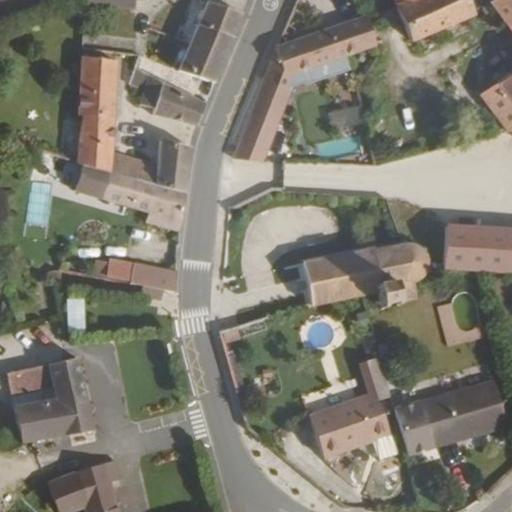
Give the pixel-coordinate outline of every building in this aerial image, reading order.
[(128,11),(127,0),(78,0),(76,11),(128,11)] [(386,0),(407,48),(422,41),(427,39),(429,43),(433,54),(450,46),(445,33),(466,24),(456,0),(386,0)] [(511,44),(511,0),(509,0),(486,10),(511,44)] [(239,14),(208,2),(195,36),(178,73),(212,84),(239,14)] [(375,20),(364,24),(364,28),(371,25),(372,29),(378,28),(375,20)] [(364,28),(364,24),(274,49),(282,80),(371,54),(364,28)] [(282,80),(274,49),(232,159),(262,162),(291,89),(282,80)] [(106,175),(131,183),(134,164),(107,158),(111,64),(82,59),(77,120),(55,116),(55,119),(49,124),(54,133),(54,139),(74,144),(73,165),(106,175)] [(150,91),(134,72),(128,88),(141,92),(135,108),(151,113),(150,116),(194,129),(204,104),(150,91)] [(511,80),(495,92),(511,116),(511,80)] [(499,133),(511,123),(511,116),(495,92),(478,104),(499,133)] [(335,131),(359,122),(354,106),(329,115),(335,131)] [(131,183),(181,196),(186,150),(158,143),(153,169),(134,164),(131,183)] [(178,220),(181,196),(131,183),(106,175),(103,200),(125,206),(120,264),(173,271),(178,220)] [(48,226),(51,183),(28,182),(26,225),(48,226)] [(511,239),(440,236),(437,273),(437,278),(440,278),(443,275),(482,278),(511,279),(511,239)] [(399,244),(392,244),(393,248),(368,252),(367,249),(358,250),(359,255),(295,267),(299,289),(303,308),(354,297),(371,293),(372,301),(367,303),(368,308),(374,308),(374,310),(380,310),(381,305),(388,305),(388,308),(394,308),(394,302),(408,300),(406,289),(414,284),(419,280),(424,281),(425,276),(422,274),(422,272),(418,258),(422,255),(419,252),(415,255),(409,251),(405,249),(400,249),(399,244)] [(173,271),(120,264),(118,284),(139,287),(158,290),(170,292),(173,271)] [(158,290),(139,287),(138,297),(157,300),(158,290)] [(82,304),(67,304),(67,334),(82,334),(82,304)] [(88,432),(73,358),(61,360),(4,372),(9,397),(17,442),(88,432)] [(498,419),(486,380),(413,403),(427,448),(465,436),(463,429),(498,419)] [(382,434),(371,393),(305,413),(318,454),(382,434)] [(112,463),(102,466),(106,482),(117,479),(112,463)] [(115,511),(106,482),(102,466),(70,475),(40,489),(34,496),(41,511),(77,511),(82,510),(82,511),(115,511)]
